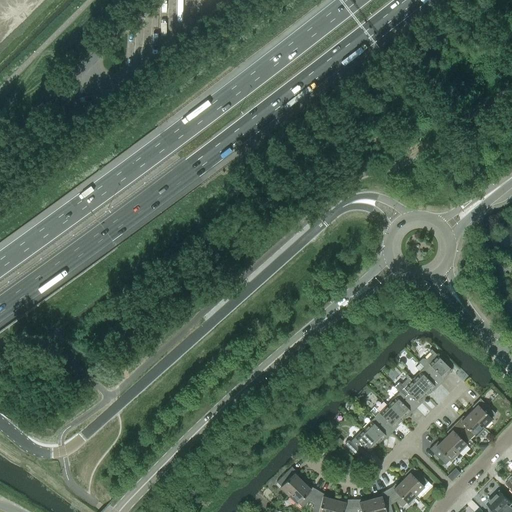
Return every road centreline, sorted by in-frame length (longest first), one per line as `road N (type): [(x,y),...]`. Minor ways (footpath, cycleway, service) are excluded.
road 1 (motorway): [(0,309),(416,0)]
road 2 (motorway): [(357,0),(0,265)]
road 3 (unclassified): [(61,451),(339,209)]
road 4 (secondary): [(117,511),(298,339)]
road 5 (unclassified): [(0,148),(151,0)]
road 6 (residential): [(306,456),(325,474),(359,484),(406,443)]
road 7 (secondary): [(388,256),(298,339)]
road 8 (secondary): [(298,339),(399,272)]
